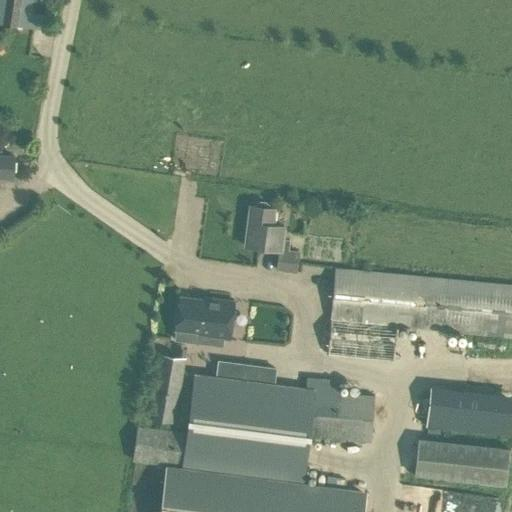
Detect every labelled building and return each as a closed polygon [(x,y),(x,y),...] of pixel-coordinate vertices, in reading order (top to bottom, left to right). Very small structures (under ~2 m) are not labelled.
[(0,0),(0,23),(45,30),(47,16),(30,13),(31,0),(0,0)] [(0,178),(11,179),(13,156),(0,154),(0,178)] [(251,206),(245,246),(279,251),(277,270),(295,272),(298,252),(281,250),(284,227),(272,225),(274,209),(251,206)] [(511,285),(335,268),(327,355),(392,361),(396,326),(511,336),(511,285)] [(179,295),(173,338),(199,342),(200,336),(228,339),(234,300),(203,296),(202,298),(179,295)] [(246,296),(245,332),(288,333),(289,297),(246,296)] [(161,338),(148,419),(174,423),(185,358),(174,356),(177,341),(161,338)] [(259,377),(259,359),(214,358),(213,376),(259,377)] [(295,482),(301,482),(305,448),(306,442),(298,441),(304,390),(196,378),(186,463),(296,475),(295,482)] [(369,444),(372,399),(337,397),(338,383),(306,381),(306,391),(303,439),(308,439),(369,444)] [(463,406),(413,405),(412,421),(462,423),(463,406)] [(184,470),(189,435),(139,429),(134,463),(184,470)] [(411,438),(407,474),(498,484),(502,449),(411,438)] [(167,469),(161,511),(363,511),(365,494),(167,469)] [(341,487),(342,479),(323,476),(322,485),(341,487)]
